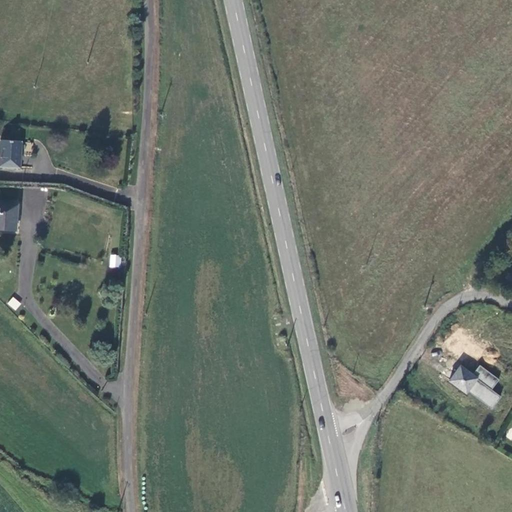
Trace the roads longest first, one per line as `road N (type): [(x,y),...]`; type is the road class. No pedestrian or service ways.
road 1 (unclassified): [(148,0),(126,424),(131,511)]
road 2 (secondary): [(233,0),(335,474)]
road 3 (unclassified): [(335,474),(445,308),(474,295),(511,303)]
